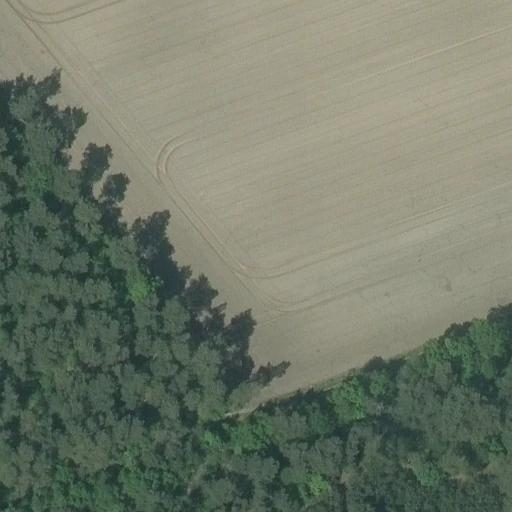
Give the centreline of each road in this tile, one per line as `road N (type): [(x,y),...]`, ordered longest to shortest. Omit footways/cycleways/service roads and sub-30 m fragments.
road 1 (track): [(17,511),(128,470),(200,425),(315,400)]
road 2 (track): [(315,400),(511,338)]
